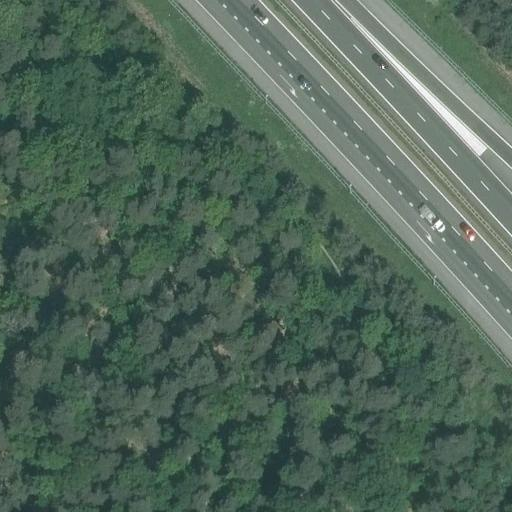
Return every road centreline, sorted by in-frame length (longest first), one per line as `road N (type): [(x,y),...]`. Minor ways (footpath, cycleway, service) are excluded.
road 1 (motorway): [(230,0),(511,295)]
road 2 (motorway): [(511,217),(307,0)]
road 3 (motorway): [(511,156),(333,0)]
